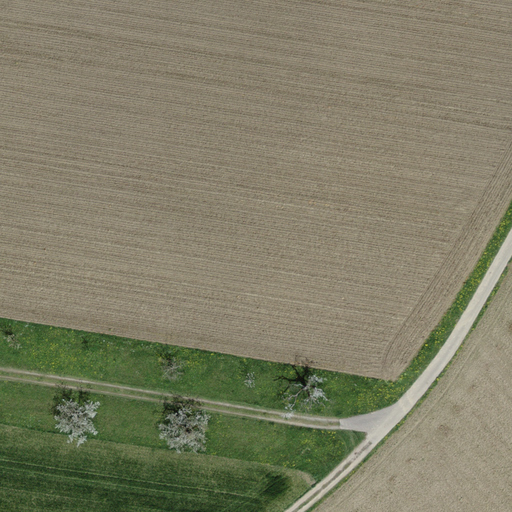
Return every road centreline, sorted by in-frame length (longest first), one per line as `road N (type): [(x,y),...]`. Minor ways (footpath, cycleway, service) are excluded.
road 1 (track): [(393,420),(336,427),(0,376)]
road 2 (track): [(511,242),(461,333),(393,420),(297,511)]
